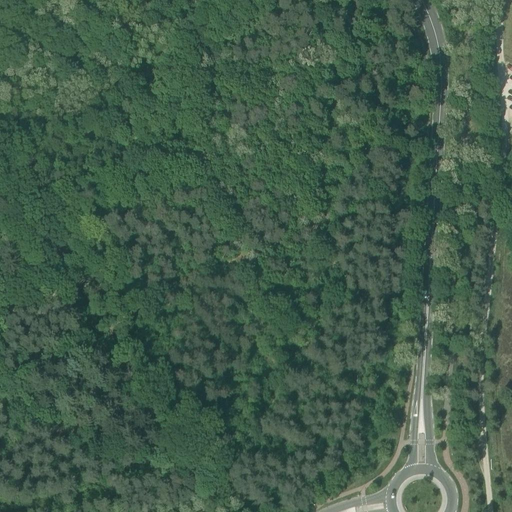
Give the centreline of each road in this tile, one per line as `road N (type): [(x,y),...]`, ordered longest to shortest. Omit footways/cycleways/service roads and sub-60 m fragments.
road 1 (track): [(490,511),(480,399),(504,138),(498,0)]
road 2 (secondary): [(422,416),(440,74),(421,0)]
road 3 (track): [(0,409),(106,457),(218,492)]
